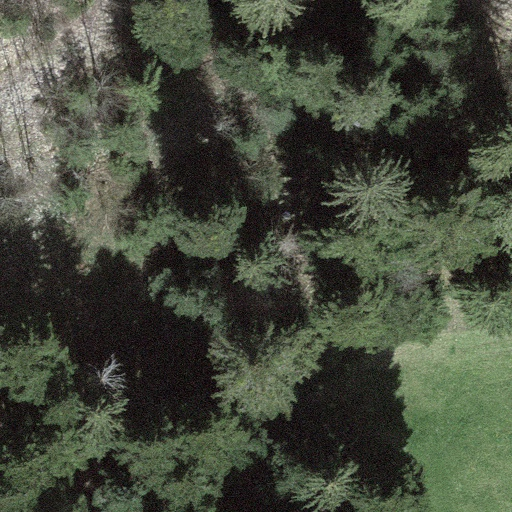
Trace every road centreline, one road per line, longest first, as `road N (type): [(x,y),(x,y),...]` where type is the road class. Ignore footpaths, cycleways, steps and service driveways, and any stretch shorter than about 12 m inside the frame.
road 1 (track): [(227,511),(279,403),(325,358),(511,318)]
road 2 (track): [(125,0),(0,106)]
